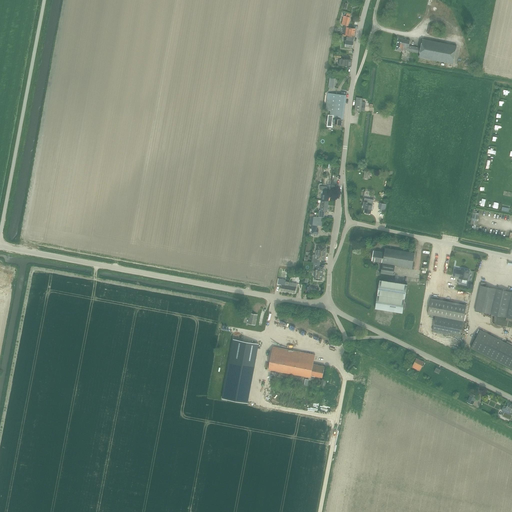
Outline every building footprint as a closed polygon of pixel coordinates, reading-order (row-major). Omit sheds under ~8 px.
[(342,25),(345,25),(345,27),(343,28),(343,32),(344,34),(345,34),(345,35),(343,35),(342,36),(345,36),(355,37),(356,29),(355,29),(354,29),(347,28),(347,26),(349,26),(351,18),(350,18),(351,14),(347,13),(346,16),(344,16),(342,25)] [(346,42),(345,47),(353,48),(354,41),(354,37),(347,36),(346,40),(346,42)] [(456,46),(423,39),(421,48),(409,46),(410,40),(398,38),(396,50),(403,51),(403,50),(420,53),(419,57),(453,64),(456,46)] [(342,59),(340,59),(339,65),(350,67),(351,60),(342,59)] [(326,112),(329,112),(329,111),(330,111),(330,112),(330,115),(328,115),(327,127),(333,128),(333,124),(343,126),(347,93),(342,92),(342,95),(328,93),(326,109),(326,112)] [(323,190),(322,200),(329,201),(330,191),(328,191),(328,187),(321,186),(320,190),(323,190)] [(320,210),(319,217),(324,218),(325,211),(328,211),(329,201),(322,200),(321,211),(320,210)] [(371,213),(373,203),(364,202),(363,208),(366,208),(365,212),(366,212),(366,213),(370,214),(370,213),(371,213)] [(314,262),(314,263),(320,263),(321,260),(325,260),(326,247),(319,246),(318,250),(317,250),(316,251),(316,254),(315,255),(314,255),(313,255),(312,262),(314,262)] [(384,252),(383,262),(383,264),(395,266),(412,269),(415,253),(385,248),(384,252)] [(374,250),(372,261),(383,262),(384,252),(374,250)] [(314,280),(321,280),(322,280),(324,267),(320,267),(320,263),(314,263),(314,266),(316,267),(315,271),(314,271),(314,272),(314,274),(314,275),(315,275),(314,280)] [(394,275),(395,266),(383,264),(381,273),(394,275)] [(455,269),(453,276),(459,277),(459,278),(464,279),(463,281),(466,281),(467,280),(469,271),(463,269),(462,270),(461,270),(455,269)] [(278,278),(277,284),(282,285),(280,291),(288,292),(290,282),(286,281),(286,280),(280,279),(278,278)] [(408,285),(380,280),(376,309),(403,313),(408,285)] [(290,282),(288,292),(296,293),(297,284),(290,282)] [(511,292),(496,289),(486,287),(486,284),(481,282),(475,311),(496,315),(511,318),(511,292)] [(463,321),(464,321),(467,305),(431,298),(428,314),(436,316),(433,332),(460,337),(463,321)] [(256,318),(257,318),(258,315),(248,313),(247,317),(249,318),(248,324),(255,325),(256,318)] [(471,348),(511,368),(511,346),(479,330),(471,348)] [(233,339),(230,359),(231,359),(255,363),(259,344),(233,339)] [(269,370),(311,378),(312,375),(323,378),(325,366),(314,364),(316,355),(273,346),(269,370)] [(417,358),(412,367),(420,371),(425,362),(417,358)] [(224,392),(222,399),(223,399),(248,403),(250,392),(251,383),(255,363),(231,359),(230,359),(226,379),(224,392)] [(277,376),(265,440),(287,444),(299,381),(277,376)] [(477,397),(471,394),(467,402),(473,405),(477,397)] [(503,407),(502,411),(504,412),(502,416),(506,418),(511,421),(511,417),(511,415),(511,413),(511,404),(508,403),(506,408),(503,407)]
